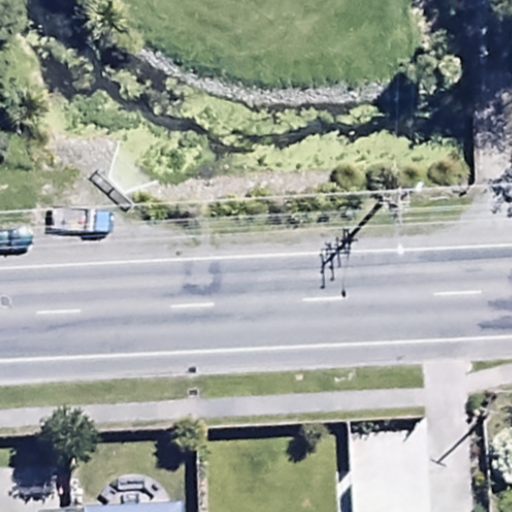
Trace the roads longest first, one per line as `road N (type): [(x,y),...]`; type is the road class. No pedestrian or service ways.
road 1 (tertiary): [(0,314),(511,290)]
road 2 (unknown): [(478,292),(464,0)]
